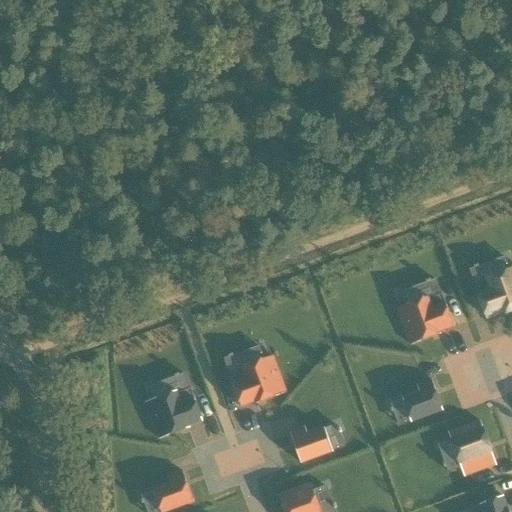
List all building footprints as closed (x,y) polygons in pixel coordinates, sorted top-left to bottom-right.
[(500,315),(511,310),(511,269),(486,279),(487,281),(474,286),(486,318),(500,313),(500,315)] [(238,297),(262,293),(261,284),(237,288),(238,297)] [(396,309),(410,346),(441,334),(440,332),(454,327),(442,295),(429,300),(428,297),(396,309)] [(242,370),(228,375),(241,408),(254,403),(255,404),(286,393),(272,356),(241,368),(242,370)] [(411,423),(443,411),(431,380),(416,386),(419,393),(402,399),(411,423)] [(177,392),(145,403),(159,440),(190,429),(189,427),(203,422),(191,389),(177,394),(177,392)] [(480,422),(448,433),(464,477),(496,465),(480,422)] [(304,427),(289,433),(300,464),(332,452),(324,429),(307,435),(304,427)] [(170,485),(153,491),(160,511),(167,511),(193,503),(182,472),(167,477),(170,485)] [(320,511),(310,484),(278,496),(284,511),(320,511)] [(509,511),(509,510),(508,510),(503,497),(470,509),(471,511),(509,511)]
